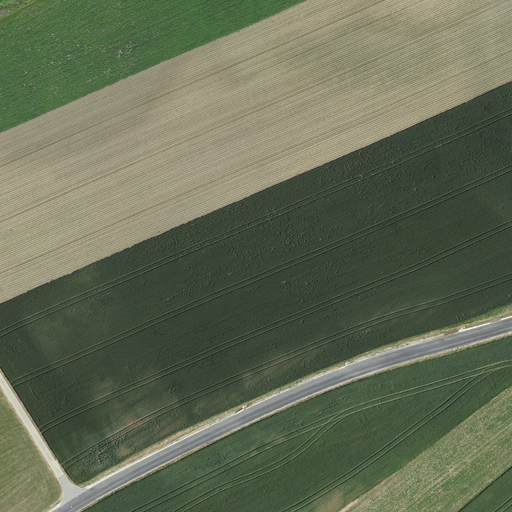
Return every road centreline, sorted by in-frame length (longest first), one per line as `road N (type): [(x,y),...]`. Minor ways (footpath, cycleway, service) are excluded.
road 1 (tertiary): [(511,324),(321,383),(66,511)]
road 2 (track): [(0,380),(77,504)]
